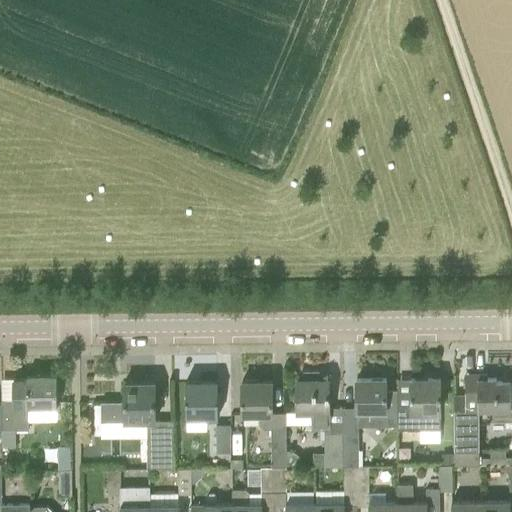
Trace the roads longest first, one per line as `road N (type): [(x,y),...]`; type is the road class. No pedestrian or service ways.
road 1 (residential): [(511,322),(0,328)]
road 2 (track): [(511,213),(440,0)]
